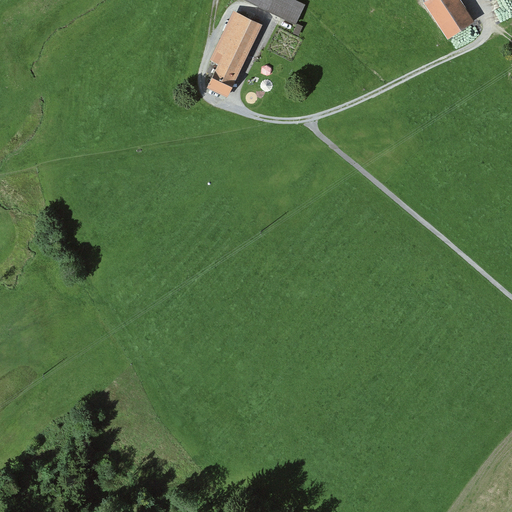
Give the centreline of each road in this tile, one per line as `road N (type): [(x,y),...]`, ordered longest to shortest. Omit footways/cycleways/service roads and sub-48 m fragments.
road 1 (unclassified): [(476,0),(490,20),(486,36),(332,114),(271,122),(231,108)]
road 2 (track): [(311,122),(511,296)]
